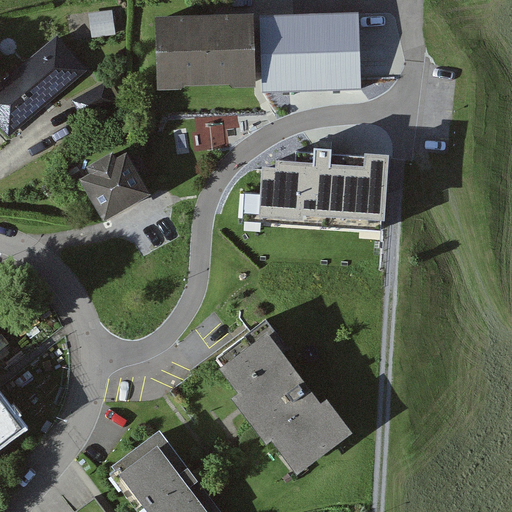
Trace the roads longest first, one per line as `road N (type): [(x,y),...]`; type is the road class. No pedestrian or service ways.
road 1 (residential): [(94,358),(138,351),(175,329),(199,282),(209,196),(233,159),(270,134),(319,118),(400,111)]
road 2 (residential): [(377,511),(400,111)]
road 3 (residential): [(14,511),(80,425),(94,358)]
road 4 (residential): [(94,358),(63,279),(28,249),(0,241)]
